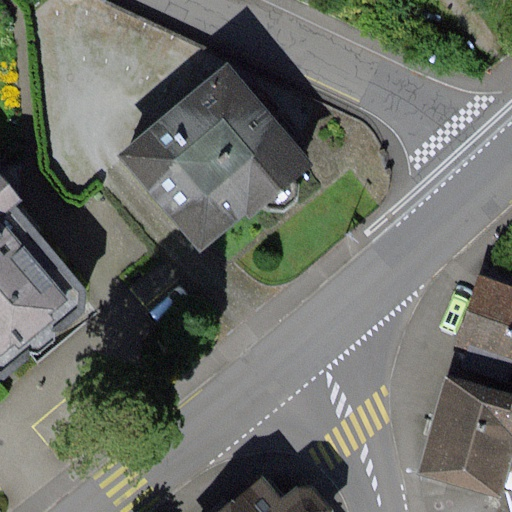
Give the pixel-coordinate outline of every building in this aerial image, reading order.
[(217,71),(124,150),(222,265),(315,186),(217,71)] [(0,201),(0,391),(94,312),(0,201)] [(511,295),(477,284),(455,350),(465,353),(464,357),(462,364),(490,373),(494,360),(511,366),(511,295)] [(511,406),(445,386),(435,422),(419,473),(493,494),(502,465),(511,431),(511,406)] [(258,488),(230,511),(321,511),(309,497),(296,496),(287,502),(276,511),(258,488)]
